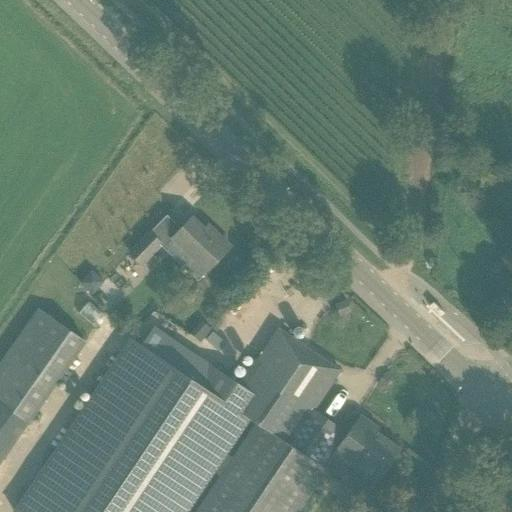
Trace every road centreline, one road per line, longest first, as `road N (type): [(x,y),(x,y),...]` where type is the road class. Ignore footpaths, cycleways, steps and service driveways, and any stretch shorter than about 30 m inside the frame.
road 1 (tertiary): [(483,394),(74,0)]
road 2 (track): [(401,272),(437,0)]
road 3 (unclassified): [(435,511),(483,394)]
